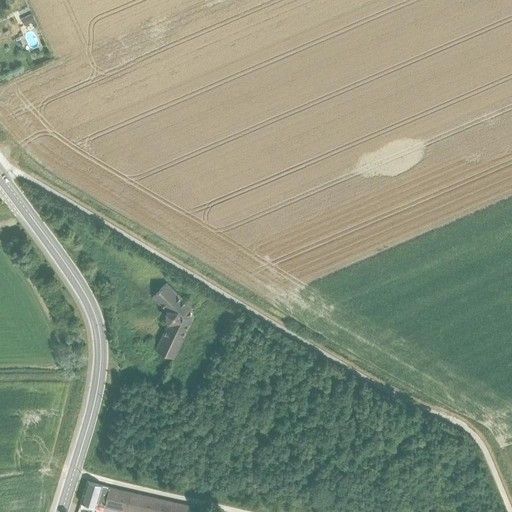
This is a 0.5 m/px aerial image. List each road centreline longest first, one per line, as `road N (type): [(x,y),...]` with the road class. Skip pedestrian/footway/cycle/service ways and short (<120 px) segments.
road 1 (unclassified): [(510,511),(484,448),(466,428),(399,397),(19,172),(0,169)]
road 2 (secondary): [(0,174),(81,288),(98,328),(98,379),(73,471)]
road 3 (unclassified): [(239,511),(73,471)]
